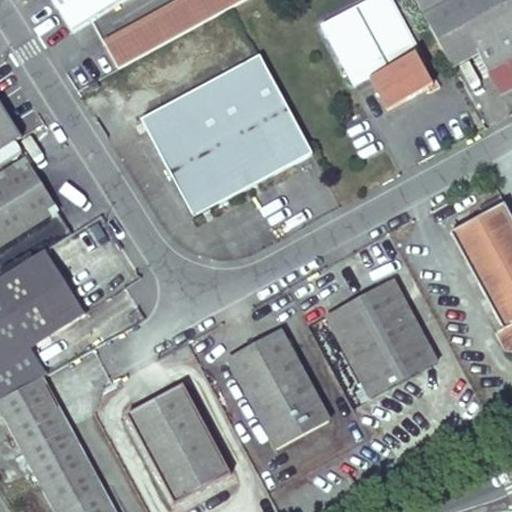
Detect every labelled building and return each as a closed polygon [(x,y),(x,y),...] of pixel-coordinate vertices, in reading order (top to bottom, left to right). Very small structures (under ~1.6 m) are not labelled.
[(48,0),(71,36),(127,0),(48,0)] [(185,0),(60,68),(76,93),(231,10),(248,0),(185,0)] [(377,0),(375,1),(322,29),(355,91),(370,84),(384,112),(431,87),(416,59),(421,57),(391,0),(377,0)] [(511,0),(412,0),(450,69),(476,56),(486,73),(511,59),(511,0)] [(311,157),(258,59),(141,123),(192,219),(311,157)] [(499,97),(511,90),(511,59),(486,73),(499,97)] [(0,151),(19,140),(0,109),(0,151)] [(24,162),(0,177),(0,247),(57,212),(24,162)] [(511,223),(503,207),(501,202),(499,199),(479,209),(483,217),(450,235),(502,331),(497,335),(508,355),(511,354),(511,223)] [(41,253),(0,278),(0,400),(40,379),(45,376),(28,351),(82,317),(42,253),(41,253)] [(393,284),(326,320),(369,400),(435,365),(393,284)] [(281,334),(226,363),(274,452),(329,422),(281,334)] [(112,511),(40,379),(0,400),(0,412),(54,511),(112,511)] [(181,388),(125,419),(174,508),(229,476),(181,388)] [(327,458),(344,449),(331,426),(315,435),(327,458)]
